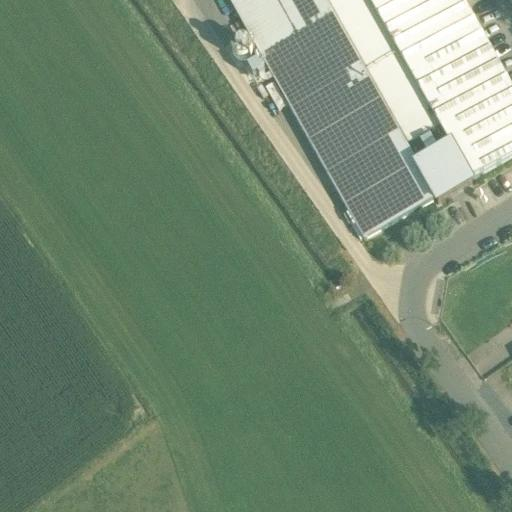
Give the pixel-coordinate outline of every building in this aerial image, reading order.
[(323,0),(228,0),(266,68),(273,80),(365,243),(437,203),(417,167),(323,0)] [(450,149),(366,0),(323,0),(417,167),(450,149)] [(461,0),(366,0),(450,149),(470,184),(511,160),(511,90),(462,2),(461,0)] [(247,43),(243,42),(240,43),(238,44),(236,45),(234,47),(233,50),(233,53),(233,55),(233,56),(234,58),(236,60),(237,61),(240,63),(243,63),(245,63),(248,62),(250,61),(251,59),(252,58),(253,55),(253,53),(253,51),(253,50),(252,47),(249,44),(247,43)] [(257,73),(253,65),(245,70),(252,82),(264,74),(269,83),(273,80),(266,68),(257,73)]
